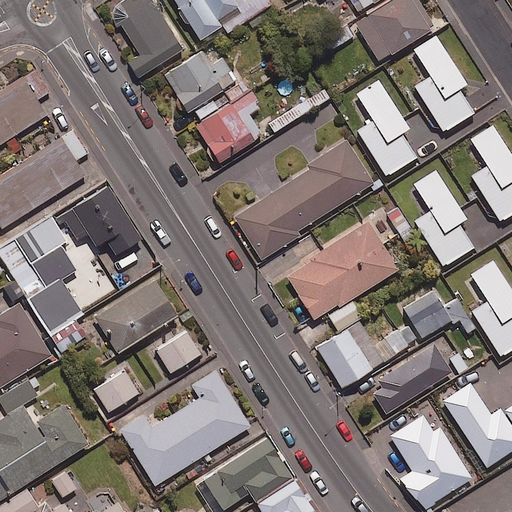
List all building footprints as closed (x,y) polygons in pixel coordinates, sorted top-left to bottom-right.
[(127,0),(112,9),(140,56),(130,61),(139,77),(158,65),(182,51),(151,0),(127,0)] [(173,0),(200,42),(223,27),(227,34),(271,6),(267,0),(173,0)] [(435,28),(417,0),(394,0),(355,24),(379,63),(435,28)] [(378,0),(358,0),(364,9),(378,0)] [(467,86),(436,36),(414,50),(431,77),(415,87),(444,133),(474,114),(459,90),(467,86)] [(211,66),(202,52),(164,75),(188,114),(238,83),(223,58),(211,66)] [(49,93),(35,70),(0,92),(0,145),(47,116),(37,100),(49,93)] [(409,129),(379,82),(357,95),(373,120),(357,130),(387,177),(417,158),(401,134),(409,129)] [(330,99),(324,89),(264,125),(270,135),(330,99)] [(261,108),(252,93),(196,127),(218,164),(263,137),(249,115),(261,108)] [(511,157),(493,126),(471,140),(487,167),(472,176),(500,222),(511,214),(511,157)] [(88,153),(73,130),(0,176),(0,227),(1,229),(85,176),(75,161),(88,153)] [(374,184),(347,142),(307,167),(309,170),(234,218),(261,261),(299,237),(297,233),(374,184)] [(466,220),(436,171),(414,185),(431,212),(415,222),(443,267),(474,249),(459,225),(466,220)] [(142,240),(109,188),(62,217),(77,241),(88,233),(98,248),(107,242),(116,256),(142,240)] [(57,330),(103,302),(95,289),(74,302),(61,280),(76,271),(61,246),(67,242),(52,218),(0,249),(0,254),(26,297),(34,293),(57,330)] [(399,270),(368,223),(286,276),(316,321),(350,299),(351,301),(399,270)] [(511,292),(493,261),(471,275),(488,303),(473,312),(501,358),(511,350),(511,292)] [(177,317),(154,280),(94,317),(117,354),(177,317)] [(400,330),(410,345),(447,322),(457,322),(465,335),(475,328),(456,299),(443,308),(433,291),(403,311),(411,323),(400,330)] [(362,318),(354,303),(329,316),(337,331),(362,318)] [(0,388),(51,357),(19,304),(0,315),(0,388)] [(410,345),(400,330),(375,346),(359,322),(317,349),(343,389),(410,345)] [(87,336),(80,328),(60,344),(67,352),(87,336)] [(201,355),(186,332),(156,351),(171,374),(201,355)] [(448,335),(376,379),(383,389),(374,395),(386,414),(466,365),(448,335)] [(139,394),(123,371),(94,390),(109,413),(139,394)] [(250,427),(216,372),(189,389),(196,401),(152,428),(144,415),(120,430),(154,486),(250,427)] [(40,385),(35,376),(0,396),(0,401),(7,413),(36,396),(32,389),(40,385)] [(491,416),(470,384),(442,403),(486,469),(511,451),(511,428),(500,410),(491,416)] [(34,425),(23,407),(0,421),(0,500),(88,445),(63,406),(34,425)] [(433,433),(423,416),(390,437),(412,472),(402,478),(422,511),(472,479),(441,428),(433,433)] [(195,486),(212,511),(221,511),(249,493),(255,502),(293,477),(267,438),(195,486)] [(77,489),(66,471),(51,480),(62,498),(77,489)] [(317,511),(297,480),(258,505),(261,510),(257,511),(317,511)] [(31,511),(38,508),(26,490),(0,507),(0,511),(31,511)] [(122,511),(116,502),(100,511),(68,511),(64,505),(53,511),(122,511)]
